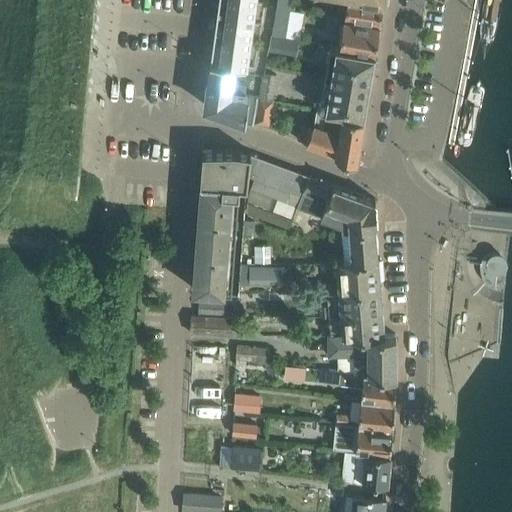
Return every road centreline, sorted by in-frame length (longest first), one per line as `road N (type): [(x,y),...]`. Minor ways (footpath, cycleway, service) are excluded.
road 1 (residential): [(166,511),(187,128)]
road 2 (unclassified): [(406,511),(416,199)]
road 3 (unclassified): [(380,184),(258,138),(187,128)]
road 4 (unclassified): [(380,184),(411,0)]
road 5 (residential): [(187,128),(201,0)]
